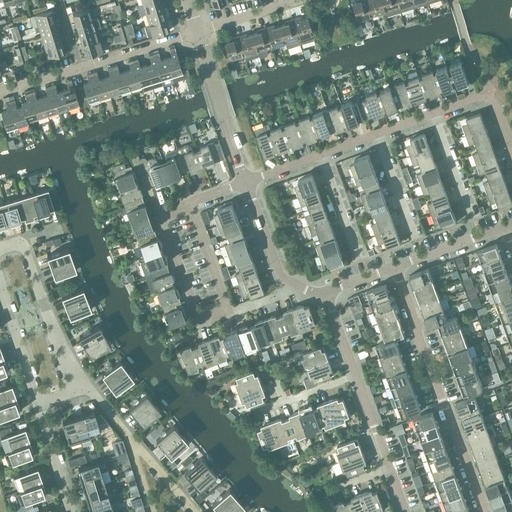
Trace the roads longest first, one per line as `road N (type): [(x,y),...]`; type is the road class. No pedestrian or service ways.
road 1 (residential): [(484,511),(395,266)]
road 2 (residential): [(199,33),(0,95)]
road 3 (residential): [(85,386),(60,348),(23,239)]
road 4 (residential): [(324,292),(298,287),(280,270),(248,184)]
road 5 (residential): [(38,403),(0,281)]
